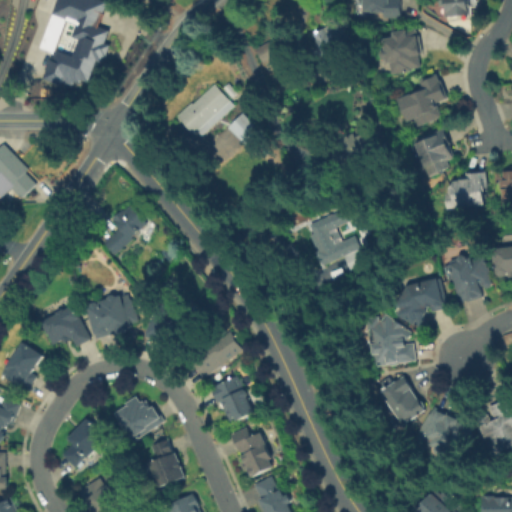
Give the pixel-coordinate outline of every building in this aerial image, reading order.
[(362,12),(362,0),(405,0),(405,12),(362,12)] [(471,0),(471,17),(443,17),(443,0),(471,0)] [(317,34),(345,19),(358,43),(330,58),(317,34)] [(385,44),(383,38),(415,25),(426,52),(421,54),(426,66),(395,79),(381,46),(385,44)] [(85,29),(106,38),(90,71),(70,62),(85,29)] [(273,43),(282,56),(268,65),(259,52),(273,43)] [(326,69),(330,84),(318,87),(314,72),(326,69)] [(444,80),(453,104),(441,108),(444,118),(414,130),(401,96),(444,80)] [(182,115),(220,84),(238,105),(200,137),(182,115)] [(229,126),(246,144),(261,129),(245,112),(229,126)] [(334,140),(371,125),(383,156),(346,170),(334,140)] [(434,178),(420,147),(438,138),(437,135),(446,131),(460,160),(452,163),(455,168),(434,178)] [(0,153),(8,145),(31,168),(26,173),(38,184),(34,188),(40,195),(35,200),(29,194),(23,201),(15,193),(6,202),(0,195),(0,177),(1,176),(0,175),(0,153)] [(489,172),(495,206),(458,213),(451,178),(489,172)] [(122,229),(115,222),(133,205),(152,225),(118,257),(106,244),(122,229)] [(343,231),(348,242),(362,235),(376,263),(358,272),(349,256),(330,266),(315,237),(323,233),(319,225),(359,205),(366,219),(343,231)] [(511,275),(502,276),(499,249),(511,247),(511,275)] [(466,302),(457,265),(489,257),(496,286),(485,289),(487,297),(466,302)] [(454,305),(427,310),(429,328),(404,316),(398,290),(447,278),(454,305)] [(100,339),(91,308),(132,296),(141,328),(100,339)] [(149,331),(164,299),(182,307),(168,339),(149,331)] [(56,347),(44,323),(77,307),(93,341),(77,349),(72,339),(56,347)] [(379,366),(375,331),(394,314),(420,332),(423,362),(379,366)] [(225,332),(229,338),(235,334),(247,350),(207,379),(191,356),(225,332)] [(26,343),(46,358),(34,375),(39,378),(29,393),(3,375),(26,343)] [(237,376),(260,410),(236,426),(213,392),(237,376)] [(412,377),(435,410),(410,427),(387,394),(412,377)] [(0,401),(5,403),(6,399),(22,405),(5,446),(0,444),(0,401)] [(118,414),(139,399),(156,405),(165,418),(136,439),(118,414)] [(511,444),(499,451),(488,428),(504,420),(498,408),(511,401),(511,444)] [(423,441),(442,408),(480,430),(461,463),(423,441)] [(69,439),(90,418),(111,441),(80,470),(66,455),(75,446),(69,439)] [(251,431),(253,437),(266,434),(277,472),(249,480),(236,435),(251,431)] [(160,489),(151,465),(160,461),(154,447),(174,439),(188,478),(160,489)] [(0,453),(8,453),(10,491),(0,491),(0,453)] [(92,511),(80,490),(105,476),(124,510),(120,511),(92,511)] [(276,477),(295,511),(267,511),(255,489),(276,477)] [(421,511),(442,492),(461,511),(421,511)] [(193,494),(203,511),(168,511),(167,510),(193,494)] [(511,511),(487,511),(488,497),(511,497),(511,511)] [(0,511),(0,506),(11,500),(17,511),(0,511)]
